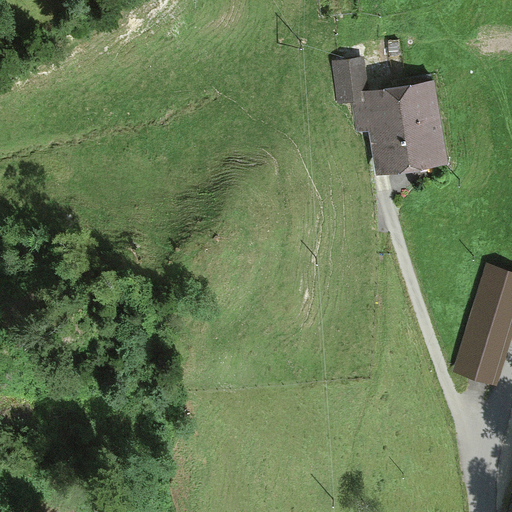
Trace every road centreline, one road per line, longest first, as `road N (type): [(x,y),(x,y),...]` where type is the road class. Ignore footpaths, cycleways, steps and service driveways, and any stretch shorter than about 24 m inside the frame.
road 1 (track): [(389,211),(449,391),(479,452)]
road 2 (unclassified): [(511,373),(479,452),(483,511)]
